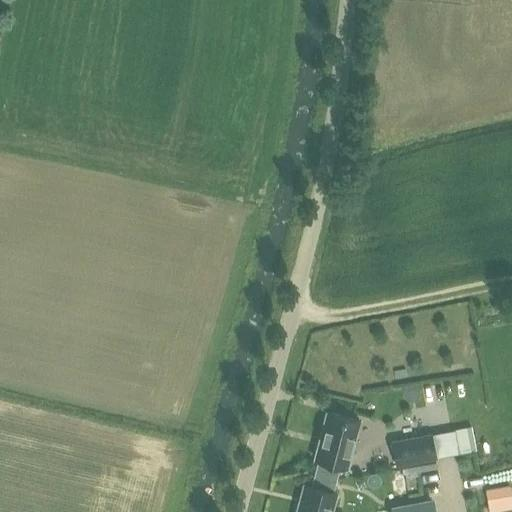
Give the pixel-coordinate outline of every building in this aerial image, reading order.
[(314,473),(336,479),(340,465),(346,467),(359,420),(327,411),(314,458),(317,459),(314,473)] [(452,430),(456,453),(474,450),(470,426),(452,430)] [(396,464),(435,457),(431,433),(392,441),(396,464)] [(333,491),(336,479),(314,473),(310,485),(304,484),(296,511),(330,511),(336,492),(333,491)] [(433,511),(432,503),(393,510),(392,511),(433,511)]
